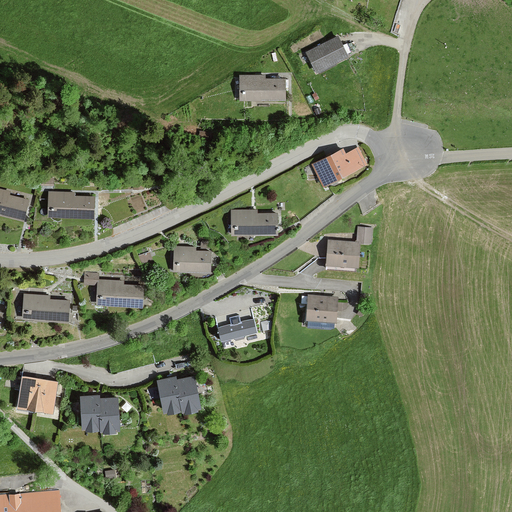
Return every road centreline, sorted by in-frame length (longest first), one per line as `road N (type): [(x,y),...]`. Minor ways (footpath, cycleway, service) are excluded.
road 1 (residential): [(395,160),(247,274),(177,312),(123,337),(0,360)]
road 2 (residential): [(395,160),(369,135),(348,131),(144,235),(43,262),(0,261)]
